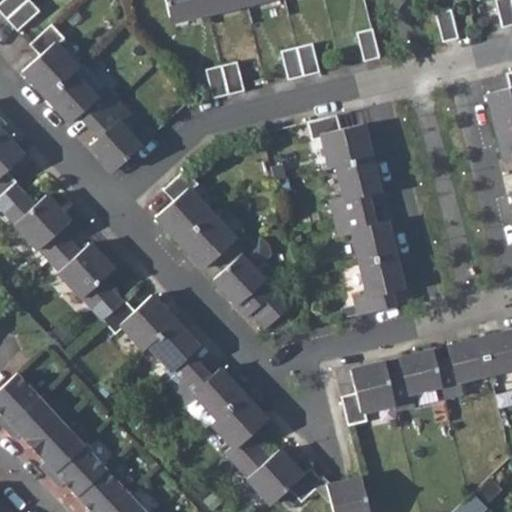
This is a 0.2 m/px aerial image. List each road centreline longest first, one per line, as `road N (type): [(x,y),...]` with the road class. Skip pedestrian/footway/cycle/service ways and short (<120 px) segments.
road 1 (residential): [(111,211),(200,126),(376,87)]
road 2 (residential): [(509,305),(453,68)]
road 3 (residential): [(376,87),(432,323)]
road 4 (residential): [(111,211),(251,368)]
road 5 (residential): [(251,368),(432,323)]
road 6 (residential): [(0,89),(111,211)]
